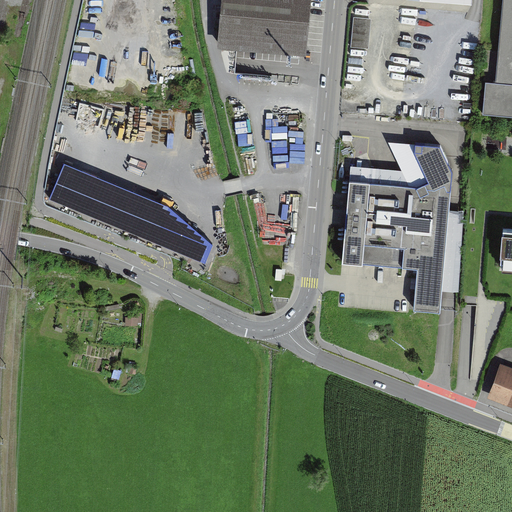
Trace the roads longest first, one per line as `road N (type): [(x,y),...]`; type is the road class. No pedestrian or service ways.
road 1 (tertiary): [(335,0),(309,291),(285,325)]
road 2 (tertiary): [(285,325),(247,329),(101,259),(19,240)]
road 3 (tertiary): [(285,325),(308,353),(511,432)]
